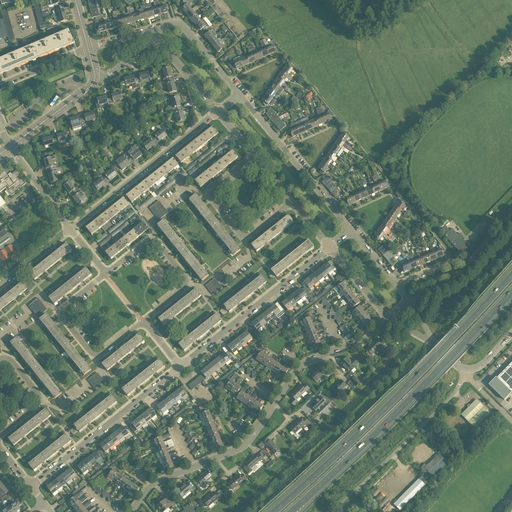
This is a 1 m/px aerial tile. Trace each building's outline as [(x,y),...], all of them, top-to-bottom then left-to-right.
[(155,8),(152,9),(154,16),(161,14),(157,2),(156,0),(153,0),(154,2),(153,2),(155,8)] [(156,0),(157,2),(161,14),(168,12),(167,9),(169,9),(167,5),(161,7),(160,2),(159,0),(156,0)] [(96,2),(88,4),(90,11),(98,9),(96,4),(98,3),(101,3),(100,1),(97,1),(96,2)] [(186,14),(192,9),(184,1),(181,3),(184,7),(181,8),(186,14)] [(132,6),(129,7),(134,22),(140,20),(138,13),(135,14),(133,10),(132,6)] [(196,6),(192,9),(186,14),(191,20),(196,15),(194,12),(198,8),(196,6)] [(134,22),(129,7),(126,8),(128,13),(127,14),(125,14),(124,16),(125,17),(127,24),(134,22)] [(54,18),(65,14),(64,8),(57,10),(58,14),(55,14),(53,15),(54,18)] [(98,9),(90,11),(92,18),(95,17),(96,20),(97,19),(103,18),(103,15),(99,15),(98,9)] [(152,9),(145,11),(147,18),(154,16),(152,9)] [(116,15),(115,11),(113,12),(113,14),(112,14),(113,17),(114,20),(111,21),(111,22),(113,29),(120,27),(118,19),(116,15)] [(145,11),(138,13),(140,20),(147,18),(145,11)] [(67,21),(65,14),(54,18),(55,21),(57,21),(58,23),(67,21)] [(196,15),(191,20),(195,25),(201,20),(196,15)] [(125,17),(118,19),(120,27),(127,24),(125,17)] [(203,19),(201,20),(195,25),(200,31),(202,28),(205,31),(209,27),(207,24),(203,19)] [(113,29),(111,22),(104,24),(106,31),(113,29)] [(106,31),(104,24),(95,26),(96,31),(99,30),(100,33),(106,31)] [(209,27),(205,31),(207,34),(204,36),(209,42),(214,37),(217,35),(212,29),(212,30),(209,27)] [(69,30),(52,37),(57,49),(74,42),(69,30)] [(57,49),(52,37),(36,44),(41,56),(57,49)] [(219,43),(214,37),(209,42),(214,48),(219,43)] [(223,40),(219,43),(214,48),(218,53),(223,48),(221,45),(225,42),(223,40)] [(266,42),(264,43),(269,55),(276,52),(273,45),(269,47),(267,42),(266,42)] [(261,45),(263,50),(260,51),(263,58),(269,55),(264,43),(261,45)] [(41,56),(36,44),(19,51),(25,63),(41,56)] [(254,48),(253,48),(251,49),(256,61),(263,58),(260,51),(256,53),(254,48)] [(250,56),(247,57),(250,64),(256,61),(251,49),(248,50),(248,51),(250,56)] [(25,63),(19,51),(3,58),(8,70),(25,63)] [(244,58),(240,60),(243,66),(250,64),(247,57),(246,57),(246,56),(244,58)] [(0,73),(8,70),(3,58),(0,59),(0,73)] [(243,66),(240,60),(234,63),(233,61),(231,62),(228,65),(233,72),(236,70),(236,69),(243,66)] [(283,71),(291,77),(292,74),(290,73),(293,68),(289,63),(287,65),(283,71)] [(164,82),(173,79),(172,76),(170,67),(163,69),(165,78),(163,79),(164,82)] [(291,77),(283,71),(278,77),(284,81),(286,78),(291,81),(294,83),(296,80),(293,78),(291,77)] [(136,75),(139,88),(141,93),(143,92),(142,87),(143,87),(142,85),(151,82),(148,72),(139,74),(136,75)] [(139,88),(136,75),(133,75),(133,76),(124,78),(126,85),(131,84),(133,89),(137,88),(139,88)] [(284,81),(278,77),(274,83),(280,87),(284,81)] [(174,82),(173,79),(164,82),(165,85),(167,84),(169,93),(176,91),(174,82)] [(283,89),(280,87),(274,83),(270,89),(276,93),(279,95),(284,89),(283,89)] [(270,89),(266,94),(272,99),(276,93),(270,89)] [(112,94),(109,95),(111,104),(114,104),(114,101),(123,99),(121,92),(112,95),(112,94)] [(266,94),(262,100),(264,102),(263,104),(267,106),(268,104),(272,99),(266,94)] [(111,104),(109,95),(106,96),(97,99),(97,101),(95,101),(97,108),(100,108),(99,106),(108,103),(108,105),(106,105),(108,110),(109,109),(110,113),(114,112),(113,108),(111,104)] [(172,111),(182,109),(181,106),(180,106),(178,97),(171,99),(173,108),(171,108),(172,111)] [(270,120),(276,115),(272,109),(270,107),(265,109),(268,112),(266,114),(270,120)] [(182,112),(182,109),(172,111),(173,114),(175,114),(177,123),(184,121),(182,112)] [(323,110),(320,111),(325,123),(332,120),(331,118),(334,116),(330,110),(327,111),(328,113),(325,115),(323,110)] [(325,123),(320,111),(317,113),(319,118),(316,119),(318,126),(325,123)] [(81,115),(85,128),(88,127),(87,124),(90,123),(89,121),(95,119),(93,112),(85,115),(84,114),(81,115)] [(85,128),(81,115),(78,116),(79,117),(70,119),(73,129),(81,127),(82,129),(84,128),(85,128)] [(276,115),(270,120),(275,125),(281,120),(276,115)] [(318,126),(316,119),(309,122),(312,129),(318,126)] [(281,120),(275,125),(280,131),(286,126),(281,120)] [(294,123),(293,120),(290,121),(291,124),(291,125),(289,129),(292,137),(299,134),(296,128),(294,123)] [(312,129),(309,122),(303,125),(306,131),(312,129)] [(303,125),(296,128),(299,134),(306,131),(303,125)] [(213,126),(203,134),(209,141),(218,133),(213,126)] [(151,136),(157,143),(160,141),(159,141),(167,135),(162,130),(159,132),(157,129),(150,134),(151,136)] [(57,134),(54,135),(57,145),(60,144),(59,142),(68,139),(66,133),(57,135),(57,134)] [(343,133),(338,139),(344,143),(349,137),(348,137),(349,136),(349,135),(348,134),(347,133),(346,133),(345,133),(344,133),(344,134),(343,133)] [(209,141),(203,134),(194,141),(200,148),(209,141)] [(57,145),(54,135),(51,136),(51,137),(42,139),(44,146),(53,144),(54,146),(57,145)] [(151,136),(149,138),(150,139),(143,145),(147,151),(154,145),(155,145),(157,143),(151,136)] [(223,139),(213,147),(215,149),(225,142),(223,139)] [(344,143),(338,139),(334,145),(340,149),(342,146),(347,149),(350,151),(352,148),(348,146),(344,143)] [(200,148),(194,141),(185,149),(190,156),(200,148)] [(219,153),(228,145),(226,143),(216,150),(219,153)] [(134,146),(130,149),(131,150),(128,153),(128,152),(125,154),(133,163),(135,161),(142,155),(136,148),(138,147),(136,144),(134,146)] [(334,145),(330,151),(336,155),(339,157),(340,158),(343,160),(345,162),(347,159),(340,154),(343,151),(340,149),(334,145)] [(190,156),(185,149),(175,157),(181,164),(190,156)] [(223,158),(228,165),(238,158),(232,151),(223,158)] [(330,151),(326,157),(332,161),(336,155),(330,151)] [(125,154),(119,159),(123,164),(127,161),(130,165),(133,163),(125,154)] [(47,172),(56,169),(58,168),(57,165),(53,166),(52,162),(56,161),(55,156),(44,159),(46,168),(47,172)] [(326,157),(322,162),(328,166),(332,169),(335,171),(337,169),(334,167),(330,164),(332,161),(326,157)] [(116,162),(113,158),(110,161),(113,164),(117,169),(120,167),(122,170),(130,165),(127,161),(123,164),(119,159),(116,162)] [(228,165),(223,158),(213,166),(219,173),(228,165)] [(173,159),(163,166),(169,173),(178,165),(173,159)] [(328,166),(322,162),(318,168),(321,170),(319,172),(322,175),(328,166)] [(117,169),(113,164),(113,165),(114,165),(111,168),(112,169),(106,174),(101,168),(98,171),(100,174),(100,173),(108,183),(110,181),(117,175),(115,173),(118,171),(117,169)] [(169,173),(163,166),(154,174),(159,180),(169,173)] [(219,173),(213,166),(204,173),(210,180),(219,173)] [(56,169),(47,172),(47,174),(48,174),(51,183),(53,186),(57,183),(57,181),(58,181),(55,172),(57,172),(56,169)] [(0,173),(0,207),(4,204),(0,198),(0,192),(5,189),(11,196),(19,190),(17,188),(19,187),(19,188),(26,184),(22,178),(21,179),(20,178),(22,176),(17,170),(10,175),(9,174),(8,175),(4,171),(0,173)] [(100,173),(100,174),(97,176),(98,177),(95,180),(96,182),(93,184),(98,191),(105,185),(108,183),(100,173)] [(210,180),(204,173),(195,181),(200,188),(210,180)] [(159,180),(154,174),(145,181),(150,188),(159,180)] [(326,188),(332,183),(326,175),(322,178),(324,180),(322,182),(326,188)] [(375,185),(371,187),(374,194),(381,191),(378,184),(376,179),(374,176),(372,177),(375,185)] [(164,186),(166,189),(173,183),(175,181),(172,177),(170,179),(171,181),(164,186)] [(71,196),(78,190),(76,187),(75,189),(69,181),(63,186),(69,193),(69,194),(71,196)] [(150,188),(145,181),(135,189),(141,195),(150,188)] [(385,181),(378,184),(381,191),(388,188),(385,181)] [(337,188),(332,183),(326,188),(331,193),(337,188)] [(84,185),(78,190),(71,196),(73,198),(79,205),(87,199),(81,193),(87,188),(84,185)] [(374,194),(371,187),(365,190),(368,196),(374,194)] [(342,194),(337,188),(331,193),(336,199),(337,198),(342,194)] [(141,195),(135,189),(126,196),(131,203),(141,195)] [(365,190),(358,193),(362,199),(368,196),(365,190)] [(362,199),(358,193),(352,196),(355,202),(362,199)] [(204,218),(211,213),(196,195),(189,200),(204,218)] [(355,202),(352,196),(345,199),(346,199),(342,200),(343,201),(343,203),(343,204),(344,205),(345,206),(345,205),(345,206),(348,205),(347,204),(348,204),(348,205),(355,202)] [(123,198),(114,206),(120,213),(129,205),(123,198)] [(401,211),(405,205),(402,204),(404,201),(400,199),(399,201),(394,207),(401,211)] [(114,206),(104,213),(110,220),(120,213),(114,206)] [(394,207),(390,213),(396,217),(401,211),(394,207)] [(110,220),(104,213),(95,221),(101,228),(110,220)] [(211,213),(204,218),(219,237),(225,232),(211,213)] [(396,217),(390,213),(386,218),(392,223),(396,217)] [(269,230),(275,237),(293,222),(288,215),(269,230)] [(392,223),(386,218),(382,224),(388,228),(392,223)] [(172,244),(179,239),(164,220),(157,225),(172,244)] [(101,228),(95,221),(86,228),(91,235),(101,228)] [(143,222),(133,230),(139,237),(148,229),(143,222)] [(382,224),(378,230),(384,234),(388,228),(382,224)] [(464,239),(459,233),(459,234),(457,235),(452,229),(449,231),(445,226),(441,230),(445,235),(444,235),(460,253),(469,246),(464,240),(464,239)] [(0,231),(0,258),(3,262),(10,257),(16,252),(10,244),(14,241),(8,233),(7,234),(4,229),(0,231)] [(133,230),(124,237),(130,244),(139,237),(133,230)] [(275,237),(269,230),(251,245),(256,252),(275,237)] [(384,234),(378,230),(374,236),(377,238),(375,240),(379,242),(382,237),(386,240),(387,240),(392,243),(393,241),(391,239),(388,237),(384,234)] [(240,250),(225,232),(219,237),(234,256),(240,250)] [(96,241),(98,243),(107,236),(105,233),(96,241)] [(108,237),(99,244),(101,247),(111,240),(108,237)] [(130,244),(124,237),(115,245),(120,252),(130,244)] [(193,257),(179,239),(172,244),(187,263),(193,257)] [(308,240),(290,255),(295,262),(314,247),(308,240)] [(430,250),(426,252),(430,261),(437,258),(434,252),(430,242),(427,243),(428,245),(429,248),(430,248),(430,250)] [(66,244),(48,259),(53,265),(72,250),(66,244)] [(383,255),(388,251),(386,248),(387,247),(385,244),(384,244),(378,250),(383,255)] [(120,252),(115,245),(105,252),(111,260),(120,252)] [(440,249),(434,252),(437,258),(444,256),(442,253),(446,251),(445,249),(441,245),(439,246),(440,249)] [(392,248),(388,251),(383,255),(387,261),(393,256),(391,253),(394,250),(392,248)] [(424,256),(421,257),(424,264),(430,261),(426,252),(423,254),(424,256)] [(396,254),(393,256),(387,261),(392,267),(398,262),(394,257),(395,256),(395,257),(397,255),(396,254)] [(295,262),(290,255),(271,270),(276,277),(295,262)] [(193,257),(187,263),(202,281),(208,276),(193,257)] [(424,264),(421,257),(414,260),(417,267),(424,264)] [(53,265),(48,259),(29,273),(34,280),(53,265)] [(414,260),(408,263),(411,270),(417,267),(414,260)] [(322,267),(328,274),(333,270),(335,268),(335,269),(335,268),(330,261),(329,261),(330,261),(327,263),(322,267)] [(411,270),(408,263),(401,265),(404,272),(411,270)] [(322,267),(318,270),(324,278),(328,274),(322,267)] [(86,268),(67,283),(73,290),(91,275),(86,268)] [(324,278),(318,270),(313,274),(319,282),(324,278)] [(313,274),(308,278),(314,285),(319,282),(313,274)] [(261,276),(242,291),(247,298),(266,283),(261,276)] [(314,285),(308,278),(303,282),(307,287),(305,288),(309,293),(311,291),(309,289),(314,285)] [(340,293),(347,287),(343,282),(336,288),(338,290),(336,292),(338,295),(340,293)] [(2,297),(8,304),(26,289),(21,283),(2,297)] [(73,290),(67,283),(49,298),(54,305),(73,290)] [(347,287),(340,293),(344,298),(351,293),(347,287)] [(315,301),(313,299),(310,295),(307,294),(306,295),(301,288),(296,292),(302,299),(305,297),(307,297),(311,302),(312,304),(315,301)] [(196,289),(177,304),(182,311),(201,296),(196,289)] [(247,298),(242,291),(224,306),(225,307),(226,309),(226,310),(227,311),(228,311),(229,312),(247,298)] [(296,292),(291,296),(297,303),(302,299),(296,292)] [(355,298),(351,293),(344,298),(348,303),(355,298)] [(297,303),(291,296),(286,299),(292,307),(297,303)] [(355,298),(348,303),(353,308),(359,303),(355,298)] [(292,307),(286,299),(281,303),(287,311),(292,307)] [(182,311),(177,304),(158,319),(164,326),(182,311)] [(280,306),(278,308),(275,305),(270,309),(276,316),(283,310),(280,306)] [(357,317),(363,312),(359,306),(352,312),(357,317)] [(270,309),(265,312),(271,320),(276,316),(270,309)] [(265,312),(261,316),(266,323),(271,320),(265,312)] [(304,315),(305,316),(302,317),(303,320),(302,321),(304,327),(312,323),(311,320),(319,317),(318,314),(313,316),(311,312),(304,315)] [(363,312),(357,317),(361,322),(367,317),(363,312)] [(54,338),(61,333),(46,314),(39,320),(54,338)] [(216,314),(197,329),(202,336),(221,321),(216,314)] [(266,323),(261,316),(256,320),(262,327),(266,323)] [(367,317),(361,322),(365,327),(372,322),(367,317)] [(262,327),(256,320),(251,324),(257,331),(262,327)] [(320,320),(312,323),(304,327),(307,333),(315,329),(313,326),(321,323),(320,320)] [(315,329),(307,333),(309,339),(317,336),(317,335),(316,332),(324,329),(323,326),(315,329)] [(202,336),(197,329),(178,344),(184,351),(202,336)] [(242,335),(247,342),(252,339),(246,331),(242,335)] [(317,336),(309,339),(312,345),(320,342),(320,341),(318,338),(326,335),(325,332),(317,335),(317,336)] [(61,333),(54,338),(69,357),(76,351),(61,333)] [(120,349),(126,356),(144,341),(139,334),(120,349)] [(247,342),(242,335),(237,339),(243,346),(247,342)] [(25,362),(32,356),(17,337),(10,343),(25,362)] [(320,342),(312,345),(314,351),(322,348),(322,347),(321,344),(329,341),(327,338),(320,341),(320,342)] [(243,346),(237,339),(232,343),(238,350),(243,346)] [(385,343),(380,339),(378,341),(376,339),(364,352),(367,355),(370,353),(372,355),(381,345),(382,346),(385,343)] [(238,350),(232,343),(227,347),(233,354),(238,350)] [(126,356),(120,349),(102,364),(107,371),(126,356)] [(91,370),(76,351),(69,357),(84,375),(91,370)] [(261,363),(267,355),(266,356),(263,354),(264,353),(261,351),(261,352),(256,359),(261,363)] [(228,352),(225,354),(224,353),(220,357),(225,364),(230,360),(230,359),(232,357),(228,352)] [(269,356),(267,355),(261,363),(267,367),(272,359),(272,358),(271,359),(269,357),(269,356)] [(32,356),(25,362),(40,380),(47,375),(32,356)] [(220,357),(215,360),(221,368),(225,364),(220,357)] [(351,362),(346,358),(340,364),(350,373),(356,367),(355,366),(358,363),(354,359),(351,362)] [(272,359),(267,367),(272,370),(278,362),(277,362),(277,363),(274,361),(274,360),(272,359)] [(159,360),(140,375),(146,381),(165,367),(159,360)] [(221,368),(215,360),(210,364),(216,371),(221,368)] [(280,364),(278,362),(272,370),(277,374),(283,366),(282,367),(279,365),(280,364)] [(511,362),(496,378),(495,378),(488,385),(504,400),(511,391),(511,362)] [(210,364),(205,368),(211,375),(216,371),(210,364)] [(283,366),(277,374),(283,378),(288,371),(287,371),(284,369),(285,368),(283,366)] [(202,374),(200,376),(204,381),(206,379),(211,375),(205,368),(201,372),(202,374)] [(324,374),(318,368),(310,376),(316,382),(324,374)] [(231,391),(235,384),(233,382),(238,375),(235,373),(231,380),(230,380),(225,387),(231,391)] [(62,393),(47,375),(40,380),(55,399),(62,393)] [(146,381),(140,375),(122,390),(127,396),(146,381)] [(240,377),(235,384),(231,391),(236,395),(241,388),(238,386),(243,379),(240,377)] [(354,377),(350,381),(356,386),(360,383),(354,377)] [(338,394),(346,386),(342,382),(341,380),(333,388),(338,394)] [(356,386),(350,381),(347,383),(353,389),(356,386)] [(246,384),(241,391),(236,398),(242,402),(247,395),(246,395),(244,393),(249,386),(246,384)] [(305,384),(304,385),(302,387),(300,385),(290,395),(294,399),(290,402),(293,405),(297,401),(296,400),(306,391),(307,392),(309,389),(305,384)] [(186,395),(185,393),(187,391),(183,386),(181,388),(176,392),(182,399),(186,395)] [(246,395),(247,395),(242,402),(247,406),(252,399),(249,397),(254,390),(251,388),(246,395)] [(318,396),(319,395),(320,397),(310,406),(316,411),(325,402),(328,399),(325,395),(320,390),(315,394),(318,396)] [(257,391),(252,399),(247,406),(252,409),(257,402),(254,400),(259,393),(257,391)] [(182,399),(176,392),(171,395),(177,403),(180,400),(181,402),(183,401),(182,399)] [(177,403),(171,395),(166,399),(172,406),(175,404),(176,407),(179,405),(177,403)] [(252,409),(250,412),(256,416),(263,406),(260,404),(265,397),(262,395),(257,402),(252,409)] [(111,396),(92,410),(98,417),(117,402),(111,396)] [(187,406),(189,408),(193,404),(196,402),(193,398),(190,400),(192,402),(187,406)] [(166,399),(162,403),(168,410),(172,406),(166,399)] [(476,430),(491,415),(476,400),(461,415),(476,430)] [(168,410),(162,403),(157,407),(163,414),(168,410)] [(209,410),(208,411),(206,405),(196,409),(198,415),(200,414),(210,410),(209,410)] [(145,412),(151,419),(156,415),(150,408),(145,412)] [(45,409),(27,424),(32,431),(51,416),(45,409)] [(98,417),(92,410),(74,425),(75,427),(77,429),(76,430),(77,431),(78,431),(79,432),(98,417)] [(211,413),(210,410),(200,414),(203,420),(212,416),(211,417),(209,413),(211,413)] [(145,412),(141,416),(146,423),(151,419),(145,412)] [(175,419),(173,417),(168,421),(166,417),(166,418),(164,415),(161,417),(163,420),(167,424),(170,422),(170,423),(175,419)] [(146,423),(141,416),(136,420),(142,427),(146,423)] [(213,419),(212,416),(203,420),(205,426),(214,422),(213,423),(212,419),(213,419)] [(309,422),(304,418),(301,420),(300,418),(289,428),(295,434),(305,424),(306,425),(309,422)] [(134,433),(137,431),(142,427),(136,420),(131,423),(133,425),(130,427),(134,433)] [(163,425),(158,428),(160,430),(165,426),(167,424),(163,420),(161,422),(163,425)] [(215,425),(214,422),(205,426),(208,432),(217,428),(216,429),(214,425),(215,425)] [(32,431),(27,424),(8,439),(14,446),(32,431)] [(123,426),(118,430),(124,437),(129,434),(123,426)] [(217,428),(208,432),(210,438),(219,434),(218,435),(217,431),(218,431),(217,428)] [(118,430),(113,434),(119,441),(124,437),(118,430)] [(162,440),(170,436),(169,433),(153,440),(155,446),(164,443),(162,440)] [(47,449),(52,456),(71,441),(66,434),(47,449)] [(113,434),(109,438),(114,445),(119,441),(113,434)] [(219,434),(210,438),(212,441),(209,443),(210,445),(213,444),(222,440),(221,441),(219,437),(220,437),(219,434)] [(135,442),(131,446),(132,448),(140,442),(136,437),(133,439),(135,442)] [(109,438),(104,441),(110,449),(114,445),(109,438)] [(164,443),(155,446),(158,452),(166,449),(165,446),(173,443),(171,439),(164,443)] [(279,450),(270,440),(269,442),(267,439),(262,444),(264,446),(265,446),(273,455),(279,450)] [(222,440),(213,444),(215,450),(223,447),(222,443),(223,443),(222,440)] [(110,449),(104,441),(99,445),(105,453),(110,449)] [(166,449),(158,452),(160,458),(169,455),(168,455),(167,452),(175,448),(174,445),(166,449)] [(52,456),(47,449),(28,464),(34,471),(52,456)] [(96,451),(91,455),(97,463),(102,459),(103,459),(105,457),(99,450),(97,452),(96,451)] [(168,455),(169,455),(160,458),(163,464),(171,461),(170,458),(178,454),(176,451),(168,455)] [(245,463),(246,465),(244,467),(244,468),(247,470),(248,471),(250,469),(260,460),(261,461),(264,458),(259,454),(256,456),(254,455),(245,463)] [(439,454),(424,468),(432,477),(447,463),(439,454)] [(97,463),(91,455),(87,459),(92,466),(97,463)] [(171,461),(163,464),(165,470),(174,467),(172,464),(180,460),(179,457),(171,461)] [(87,459),(82,463),(88,470),(92,466),(87,459)] [(272,461),(266,467),(268,469),(274,464),(272,461)] [(88,470),(82,463),(77,467),(83,474),(88,470)] [(65,472),(71,479),(76,475),(70,468),(65,472)] [(119,473),(118,473),(118,474),(115,472),(116,471),(113,469),(112,470),(107,477),(113,481),(119,473)] [(207,470),(197,480),(202,485),(205,489),(209,485),(206,481),(212,476),(213,477),(216,475),(212,470),(209,472),(207,470)] [(71,479),(65,472),(61,476),(67,483),(71,479)] [(119,473),(113,481),(116,483),(115,484),(117,486),(118,484),(124,476),(123,477),(120,475),(121,474),(119,473)] [(231,490),(232,489),(232,490),(243,481),(244,482),(247,479),(242,474),(239,477),(238,475),(227,484),(228,485),(228,486),(227,488),(229,490),(231,490)] [(61,476),(56,480),(62,487),(67,483),(61,476)] [(126,478),(124,476),(118,484),(124,488),(129,480),(128,481),(125,479),(126,478)] [(425,485),(419,479),(394,504),(400,510),(425,485)] [(62,487),(56,480),(51,483),(57,491),(62,487)] [(87,484),(85,482),(83,480),(81,482),(83,484),(78,488),(80,490),(85,486),(84,486),(87,484)] [(131,482),(129,480),(124,488),(129,492),(135,484),(134,484),(134,485),(131,483),(131,482)] [(189,480),(177,491),(182,498),(192,489),(193,489),(195,487),(189,480)] [(57,491),(51,483),(47,487),(52,494),(57,491)] [(137,485),(135,484),(129,492),(134,496),(139,489),(139,488),(136,486),(137,485)] [(217,492),(214,494),(213,493),(203,501),(204,503),(203,503),(203,505),(204,507),(206,507),(207,506),(208,507),(217,499),(218,500),(221,497),(220,497),(223,495),(219,490),(217,492)] [(72,507),(79,501),(77,499),(83,493),(82,491),(75,496),(68,502),(72,507)] [(79,501),(72,507),(76,511),(83,506),(81,504),(88,498),(86,496),(79,501)] [(157,507),(161,511),(163,511),(169,507),(171,509),(176,505),(171,499),(168,502),(165,499),(157,507)] [(17,500),(9,506),(13,511),(15,511),(19,509),(17,506),(20,504),(17,500)] [(83,506),(76,511),(86,511),(87,511),(85,509),(92,503),(90,501),(83,506)] [(13,511),(9,506),(7,503),(6,504),(7,507),(4,509),(6,511),(13,511)]
